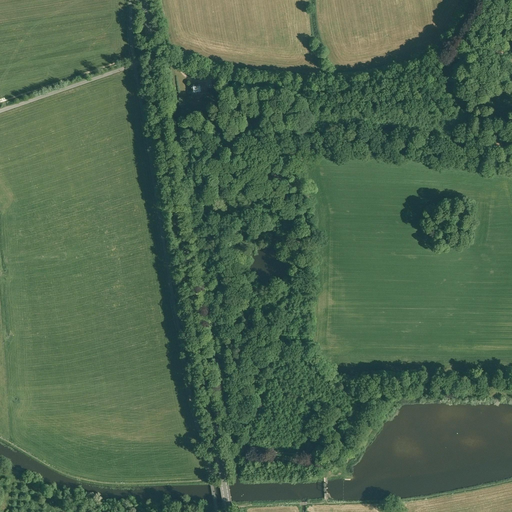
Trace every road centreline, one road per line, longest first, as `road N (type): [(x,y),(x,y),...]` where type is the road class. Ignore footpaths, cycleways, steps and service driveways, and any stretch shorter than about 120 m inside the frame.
road 1 (tertiary): [(228,511),(153,58)]
road 2 (unclassified): [(153,58),(292,83),(373,81),(441,53),(477,0)]
